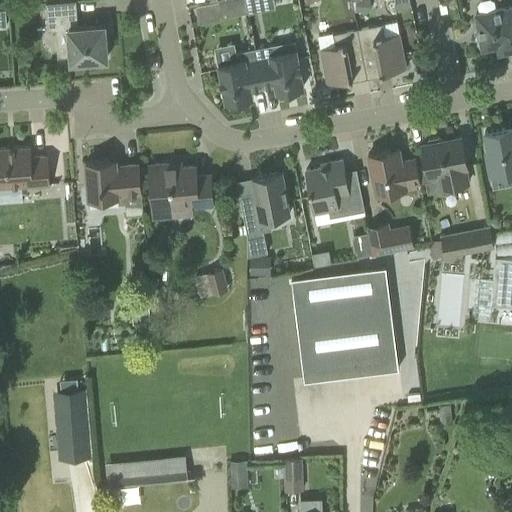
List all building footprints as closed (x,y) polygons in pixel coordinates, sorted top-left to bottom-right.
[(248,11),(245,0),(219,0),(223,16),(248,11)] [(369,0),(355,0),(355,11),(369,12),(369,0)] [(71,43),(57,44),(59,64),(72,63),(72,60),(89,59),(90,62),(103,61),(103,58),(107,58),(104,25),(78,27),(76,1),(47,3),(49,29),(70,28),(71,43)] [(511,49),(511,6),(476,13),(479,30),(477,33),(478,42),(482,44),(483,48),(498,45),(499,52),(511,49)] [(383,72),(406,67),(397,20),(358,28),(367,78),(384,74),(383,72)] [(333,32),(318,35),(328,83),(350,78),(351,81),(367,78),(358,28),(333,33),(333,32)] [(276,92),(304,86),(295,39),(288,35),(281,36),(276,43),(255,47),(263,87),(275,84),(276,92)] [(215,46),(225,101),(253,96),(251,89),(263,87),(255,47),(236,51),(235,42),(215,46)] [(507,172),(511,170),(511,129),(505,131),(504,127),(485,131),(488,150),(485,150),(492,187),(509,184),(507,172)] [(422,143),(425,158),(416,159),(420,181),(425,180),(428,176),(439,174),(441,187),(468,182),(466,167),(467,167),(461,136),(442,139),(439,136),(429,138),(427,142),(422,143)] [(32,185),(50,184),(48,154),(31,155),(30,145),(0,147),(0,185),(32,184),(32,185)] [(406,184),(420,181),(416,159),(415,157),(401,159),(399,148),(368,154),(375,192),(407,186),(406,184)] [(108,166),(108,159),(86,161),(89,198),(118,196),(119,203),(125,202),(142,201),(141,191),(139,163),(108,166)] [(329,213),(330,216),(353,212),(352,208),(360,206),(356,188),(348,189),(342,159),(328,162),(329,164),(306,169),(315,216),(329,213)] [(149,164),(153,208),(154,208),(154,204),(191,201),(191,205),(212,204),(210,174),(196,175),(196,165),(172,166),(171,162),(149,164)] [(256,198),(241,201),(245,224),(246,256),(266,252),(262,230),(272,228),(270,216),(290,212),(282,171),(252,176),(256,198)] [(142,213),(142,201),(125,202),(126,214),(142,213)] [(372,254),(414,246),(409,223),(390,228),(389,221),(366,226),(372,254)] [(445,255),(494,245),(490,226),(441,235),(445,255)] [(332,261),(329,248),(312,252),(314,265),(332,261)] [(511,258),(494,257),(490,305),(511,306),(511,258)] [(305,379),(399,367),(386,265),(292,277),(305,379)] [(223,267),(206,272),(212,293),(229,288),(223,267)] [(150,306),(134,307),(135,321),(151,320),(150,306)] [(63,394),(59,395),(62,435),(87,433),(84,393),(80,393),(63,394)] [(10,401),(12,469),(50,467),(48,399),(10,401)] [(188,476),(186,454),(105,462),(107,484),(188,476)] [(303,488),(301,457),(283,458),(285,489),(303,488)] [(230,486),(249,485),(248,458),(229,459),(230,486)] [(300,502),(300,511),(298,511),(297,511),(323,511),(324,510),(322,510),(322,501),(300,502)]
